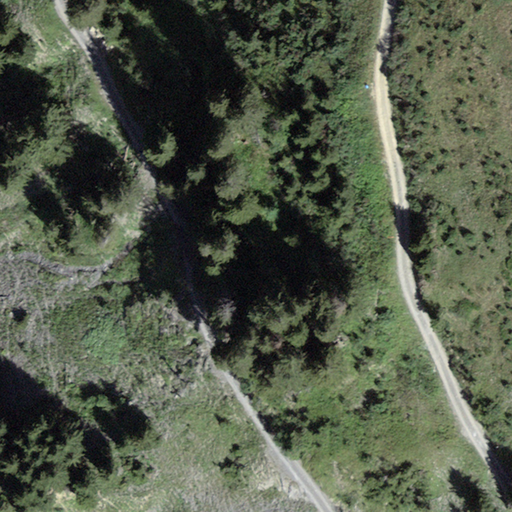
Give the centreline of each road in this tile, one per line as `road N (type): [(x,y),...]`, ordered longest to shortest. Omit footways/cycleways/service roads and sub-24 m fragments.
road 1 (track): [(326,511),(245,385),(159,157),(73,0)]
road 2 (track): [(414,0),(409,69),(428,254),(439,302),(511,471)]
